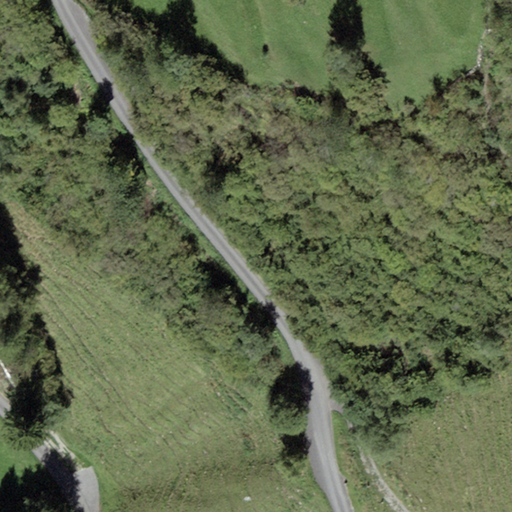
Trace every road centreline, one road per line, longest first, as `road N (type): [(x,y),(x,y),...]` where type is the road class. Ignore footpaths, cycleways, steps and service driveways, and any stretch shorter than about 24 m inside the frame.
road 1 (unclassified): [(343,511),(297,342),(191,209),(61,0)]
road 2 (track): [(308,368),(346,406),(377,479),(402,511)]
road 3 (unclassified): [(0,401),(60,475),(78,511)]
